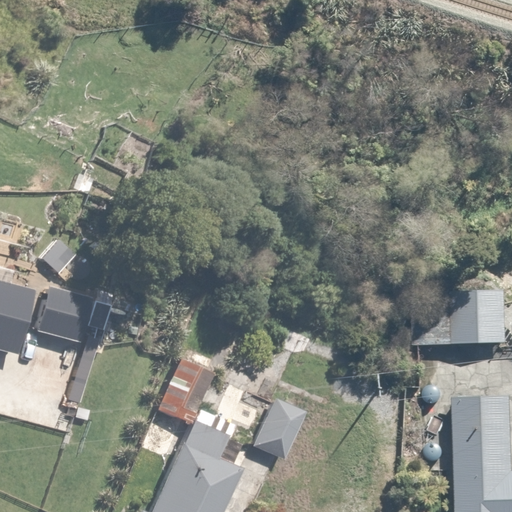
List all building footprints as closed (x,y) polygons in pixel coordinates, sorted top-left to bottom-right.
[(0,349),(5,351),(24,289),(0,281),(0,349)] [(38,282),(25,329),(70,341),(83,294),(38,282)] [(511,310),(501,310),(501,288),(409,289),(410,346),(511,343),(511,310)] [(131,505),(127,511),(211,511),(233,467),(210,456),(226,421),(189,404),(204,371),(173,357),(150,407),(180,421),(140,509),(131,505)] [(268,395),(244,442),(272,457),(300,401),(286,394),(282,402),(268,395)] [(508,394),(447,396),(449,511),(511,511),(511,467),(509,468),(508,394)]
